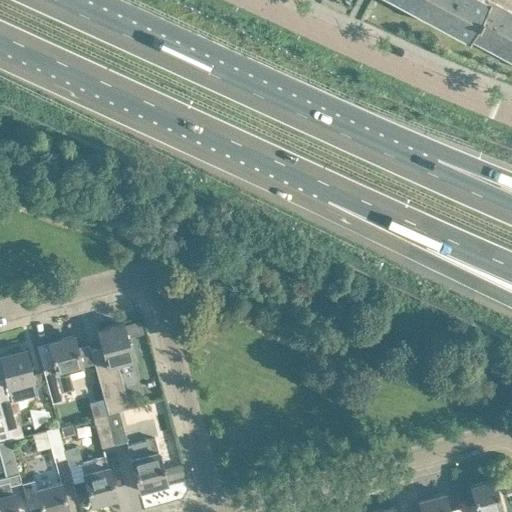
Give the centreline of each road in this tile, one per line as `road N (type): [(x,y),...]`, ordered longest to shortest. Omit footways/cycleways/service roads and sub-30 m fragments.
road 1 (motorway): [(435,177),(51,0)]
road 2 (residential): [(201,511),(141,295),(119,281),(0,313)]
road 3 (motorway): [(0,36),(332,188)]
road 4 (residential): [(211,511),(511,436)]
road 5 (unclassified): [(511,114),(250,0)]
road 6 (motorway): [(332,188),(511,291)]
road 7 (motorway): [(332,188),(511,267)]
